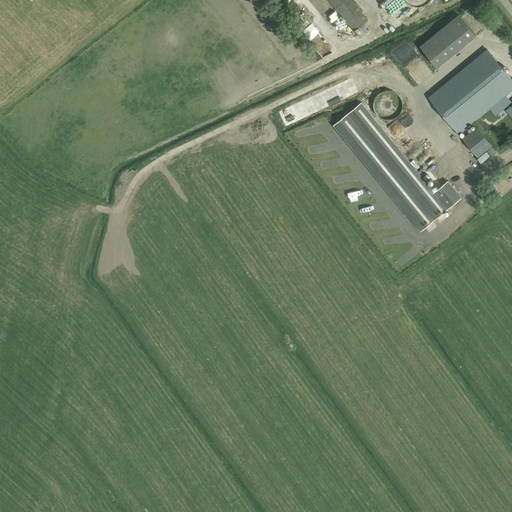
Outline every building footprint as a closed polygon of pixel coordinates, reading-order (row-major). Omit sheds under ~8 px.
[(360,38),(369,31),(363,23),(368,20),(361,12),(362,10),(353,0),(329,0),(355,30),(360,38)] [(407,0),(383,0),(382,2),(389,9),(384,14),(396,26),(415,8),(407,0)] [(460,12),(420,45),(438,66),(477,32),(460,12)] [(328,36),(331,34),(330,32),(321,39),(329,50),(335,45),(328,36)] [(389,47),(371,57),(380,74),(392,68),(396,76),(403,73),(389,47)] [(511,79),(487,50),(429,98),(458,132),(511,87),(511,79)] [(456,63),(459,68),(466,63),(462,59),(456,63)] [(288,119),(336,100),(330,87),(283,105),(288,119)] [(385,119),(388,119),(390,119),(393,118),(395,117),(397,116),(399,114),(400,112),(402,110),(402,107),(403,105),(403,102),(402,100),(401,98),(400,96),(398,94),(396,92),(394,91),(392,90),(389,90),(387,90),(385,90),(382,91),(380,92),(378,93),(376,95),(375,97),(374,100),(373,102),(373,105),(374,107),(374,110),(375,112),(377,114),(379,116),(381,117),(383,118),(385,119)] [(434,192),(361,102),(333,125),(420,231),(461,197),(448,181),(434,192)] [(408,141),(416,135),(406,124),(399,131),(408,141)] [(491,145),(476,126),(462,138),(478,156),(491,145)] [(442,235),(451,228),(449,224),(439,231),(442,235)]
